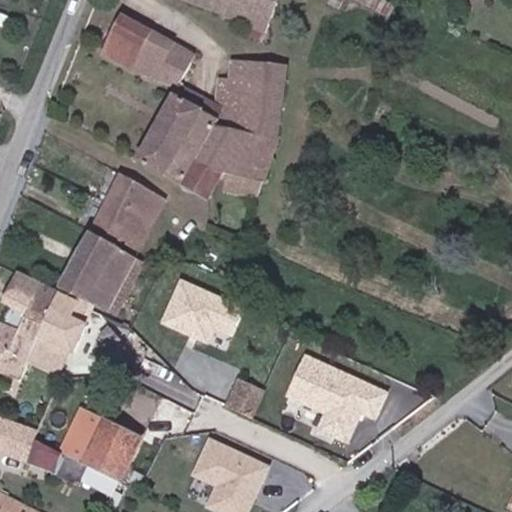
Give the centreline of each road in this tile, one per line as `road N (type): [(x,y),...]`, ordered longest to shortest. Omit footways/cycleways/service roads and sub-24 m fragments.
road 1 (residential): [(316,511),(414,445),(511,361)]
road 2 (residential): [(74,0),(0,181)]
